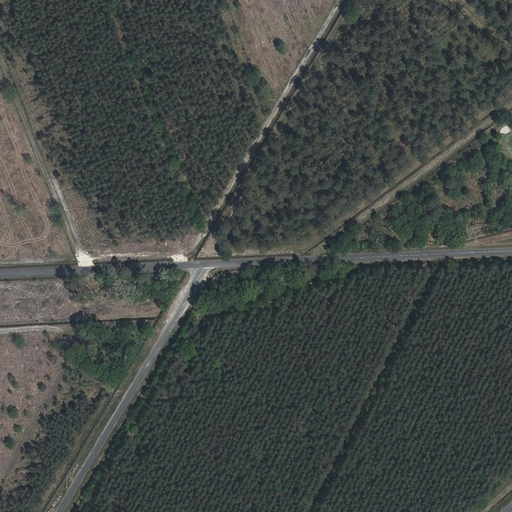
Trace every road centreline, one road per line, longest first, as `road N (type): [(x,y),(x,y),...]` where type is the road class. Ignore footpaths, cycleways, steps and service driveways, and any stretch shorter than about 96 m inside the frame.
road 1 (track): [(511,90),(299,250),(201,254),(351,0)]
road 2 (track): [(341,0),(200,238),(180,252),(90,257),(76,249),(0,53)]
road 3 (track): [(0,331),(140,330),(34,511)]
road 4 (tertiary): [(207,264),(511,249)]
road 5 (unclassified): [(207,264),(58,511)]
road 6 (track): [(304,259),(511,102)]
road 7 (tertiary): [(0,273),(207,264)]
